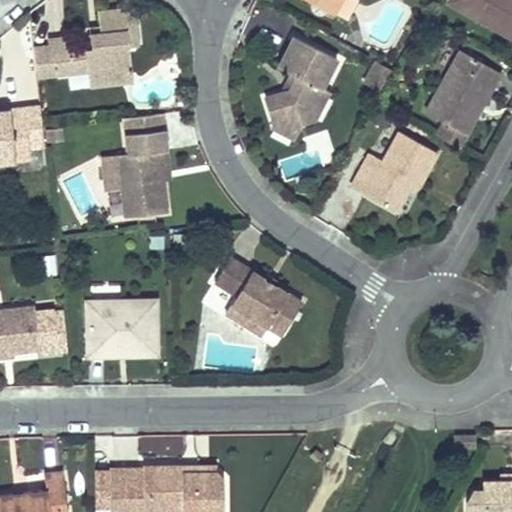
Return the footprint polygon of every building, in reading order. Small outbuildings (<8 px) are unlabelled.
[(308,0),(332,13),(338,0),(308,0)] [(511,0),(449,0),(448,2),(511,37),(511,0)] [(55,65),(56,75),(88,71),(88,76),(131,71),(129,46),(138,45),(135,18),(120,8),(97,10),(99,26),(100,32),(89,33),(91,47),(71,50),(70,35),(48,38),(48,45),(50,65),(55,65)] [(293,36),(278,66),(290,72),(296,74),(289,88),(281,91),(265,97),(272,121),(287,117),(301,123),(315,118),(329,91),(322,87),(337,58),(293,36)] [(33,46),(36,77),(56,75),(55,65),(50,65),(48,45),(33,46)] [(460,50),(426,111),(443,121),(436,134),(459,146),(479,110),(474,107),(487,84),(492,87),(500,73),(460,50)] [(376,61),(364,83),(380,92),(393,69),(376,61)] [(88,76),(89,86),(132,81),(131,71),(88,76)] [(290,72),(281,91),(289,88),(296,74),(290,72)] [(474,107),(479,110),(492,87),(487,84),(474,107)] [(376,105),(368,118),(383,127),(391,114),(376,105)] [(0,161),(30,158),(29,147),(44,146),(40,106),(8,109),(8,114),(0,115),(0,161)] [(123,117),(128,153),(101,156),(105,190),(121,188),(125,216),(167,212),(163,180),(160,151),(166,150),(161,112),(123,117)] [(272,121),(270,127),(293,138),(301,123),(287,117),(272,121)] [(61,128),(46,130),(47,140),(62,139),(61,128)] [(369,153),(351,186),(395,211),(408,188),(413,179),(418,182),(419,183),(437,152),(399,131),(383,161),(369,153)] [(163,180),(169,179),(166,150),(160,151),(163,180)] [(408,188),(413,191),(418,182),(413,179),(408,188)] [(173,233),(173,246),(190,246),(189,233),(173,233)] [(150,236),(151,248),(164,248),(163,235),(150,236)] [(54,255),(40,256),(42,275),(56,274),(54,255)] [(230,257),(214,281),(236,295),(230,303),(248,314),(243,323),(261,335),(274,314),(288,323),(300,301),(278,287),(273,284),(270,288),(264,284),(266,280),(261,277),(230,257)] [(281,282),(264,271),(261,277),(266,280),(264,284),(270,288),(273,284),(278,287),(281,282)] [(86,300),(87,356),(104,356),(104,347),(157,347),(156,299),(86,300)] [(230,303),(225,311),(243,323),(248,314),(230,303)] [(34,306),(0,309),(0,356),(4,356),(3,350),(12,350),(39,347),(34,306)] [(104,356),(157,355),(157,347),(104,347),(104,356)] [(475,432),(452,433),(453,447),(475,446),(475,432)] [(109,471),(110,511),(222,511),(223,479),(215,471),(179,471),(179,465),(143,465),(143,467),(143,470),(109,470),(109,471)] [(0,511),(49,511),(50,511),(67,510),(62,471),(44,473),(46,489),(0,494),(0,511)] [(110,511),(109,471),(94,471),(94,511),(110,511)] [(511,511),(511,480),(482,481),(482,511),(511,511)]
